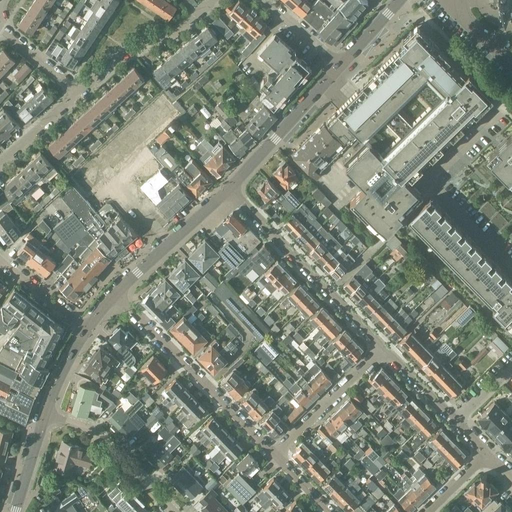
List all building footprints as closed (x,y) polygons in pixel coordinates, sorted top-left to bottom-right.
[(47,0),(34,0),(32,4),(45,13),(52,3),(47,0)] [(100,0),(100,1),(113,9),(118,0),(100,0)] [(151,0),(147,6),(158,13),(166,1),(164,0),(151,0)] [(229,12),(238,20),(249,8),(239,0),(234,6),(230,2),(225,8),(229,12)] [(302,16),(304,14),(313,4),(308,0),(299,0),(293,8),(302,16)] [(365,0),(316,0),(313,4),(304,14),(318,27),(317,28),(332,42),(368,2),(365,0)] [(511,0),(499,0),(500,3),(500,4),(510,3),(510,5),(505,6),(503,9),(503,13),(506,15),(511,15),(511,14),(511,0)] [(77,13),(84,4),(80,1),(73,11),(77,13)] [(100,1),(94,10),(106,19),(113,9),(100,1)] [(166,1),(158,13),(168,20),(176,8),(166,1)] [(32,4),(26,14),(39,22),(45,13),(32,4)] [(239,30),(243,33),(258,16),(249,8),(238,20),(243,25),(239,30)] [(58,15),(55,19),(60,23),(67,13),(63,10),(59,16),(58,15)] [(77,13),(73,11),(73,10),(69,16),(74,19),(77,13)] [(94,10),(87,20),(100,28),(106,19),(94,10)] [(39,22),(26,14),(19,24),(32,32),(39,22)] [(230,29),(218,16),(212,22),(224,35),(230,29)] [(258,16),(243,33),(242,34),(251,41),(242,52),(247,56),(265,35),(261,31),(267,24),(258,16)] [(53,25),(50,30),(54,32),(57,27),(60,23),(55,19),(55,20),(53,18),(50,23),(53,25)] [(67,20),(60,30),(64,33),(71,23),(67,20)] [(87,20),(81,30),(93,38),(100,28),(87,20)] [(337,110),(359,132),(366,140),(343,162),(365,185),(350,200),(384,235),(423,196),(411,184),(488,109),(484,105),(493,96),(469,71),(465,75),(421,30),(416,25),(402,39),(406,42),(362,85),(337,110)] [(208,26),(199,34),(208,45),(217,38),(208,26)] [(230,29),(224,35),(227,38),(233,33),(230,29)] [(54,32),(50,30),(46,35),(43,40),(46,42),(49,38),(50,38),(54,32)] [(64,33),(60,30),(55,37),(59,40),(64,33)] [(81,30),(74,39),(87,48),(93,38),(81,30)] [(276,109),(288,96),(312,69),(309,66),(305,63),(306,62),(302,57),(300,59),(296,55),(294,48),(279,36),(275,33),(257,53),(258,55),(272,69),(266,76),(259,84),(253,76),(249,80),(257,88),(262,93),(260,95),(274,106),(276,109)] [(199,34),(190,41),(199,53),(208,45),(199,34)] [(50,45),(55,48),(58,42),(54,39),(50,45)] [(74,39),(68,49),(80,57),(87,48),(74,39)] [(190,41),(181,49),(190,60),(199,53),(190,41)] [(4,49),(0,52),(0,61),(7,68),(15,59),(4,49)] [(80,57),(68,49),(61,59),(74,67),(80,57)] [(181,49),(172,56),(181,68),(190,60),(181,49)] [(172,56),(163,63),(172,75),(181,68),(172,56)] [(209,65),(206,61),(198,69),(201,72),(209,65)] [(14,75),(16,77),(20,81),(32,69),(25,63),(14,75)] [(172,75),(163,63),(154,71),(157,75),(155,77),(164,88),(171,83),(168,79),(172,75)] [(134,67),(126,75),(136,86),(145,79),(150,85),(153,82),(146,75),(143,77),(134,67)] [(189,76),(192,80),(199,74),(196,71),(189,76)] [(126,75),(117,83),(127,94),(136,86),(126,75)] [(194,84),(198,89),(209,79),(205,75),(194,84)] [(20,81),(16,77),(12,82),(16,86),(20,81)] [(117,83),(109,90),(119,102),(127,94),(117,83)] [(43,86),(34,94),(44,105),(53,97),(43,86)] [(166,91),(173,98),(180,91),(177,88),(173,91),(169,88),(166,91)] [(109,90),(100,98),(111,110),(119,102),(109,90)] [(34,94),(26,102),(35,113),(44,105),(34,94)] [(268,125),(248,106),(239,98),(237,100),(231,95),(226,99),(233,105),(232,106),(245,121),(259,134),(264,129),(268,125)] [(258,95),(248,106),(268,125),(277,115),(265,105),(267,103),(258,95)] [(148,100),(145,96),(140,101),(143,104),(148,100)] [(100,98),(91,106),(102,117),(111,110),(100,98)] [(11,114),(16,119),(21,114),(27,121),(35,113),(26,102),(22,106),(19,103),(15,106),(8,99),(4,104),(12,112),(11,114)] [(177,100),(173,104),(182,114),(186,111),(177,100)] [(224,118),(225,119),(231,126),(237,121),(233,117),(234,116),(221,102),(215,107),(224,118)] [(0,107),(0,127),(7,136),(20,124),(16,119),(11,114),(3,105),(0,107)] [(191,115),(197,110),(193,105),(187,111),(191,115)] [(91,106),(83,114),(93,125),(102,117),(91,106)] [(292,154),(316,178),(321,174),(319,172),(330,160),(359,132),(337,110),(324,123),(292,154)] [(83,114),(74,122),(85,133),(93,125),(83,114)] [(224,120),(220,115),(210,123),(214,129),(220,123),(224,120)] [(225,119),(224,120),(220,123),(226,130),(231,126),(225,119)] [(174,121),(168,127),(172,132),(179,126),(174,121)] [(74,122),(66,130),(76,141),(85,133),(74,122)] [(237,126),(233,130),(238,135),(238,136),(239,138),(240,137),(242,139),(242,138),(244,140),(243,141),(245,143),(246,143),(250,147),(258,140),(247,128),(242,132),(237,126)] [(111,128),(103,136),(105,139),(114,131),(111,128)] [(167,128),(162,132),(168,138),(172,134),(167,128)] [(238,135),(233,130),(231,128),(222,136),(240,156),(250,147),(246,143),(245,143),(243,141),(244,140),(242,138),(242,139),(240,137),(239,138),(238,136),(238,135)] [(66,130),(57,137),(68,149),(76,141),(66,130)] [(201,142),(226,167),(235,158),(218,141),(213,146),(205,138),(202,135),(198,138),(201,142)] [(103,136),(94,143),(97,146),(105,139),(103,136)] [(511,181),(511,136),(489,158),(511,181)] [(68,149),(57,137),(49,145),(59,157),(68,149)] [(226,167),(201,142),(197,146),(210,158),(205,164),(217,176),(226,167)] [(162,146),(154,154),(164,165),(172,174),(178,181),(192,196),(194,194),(196,196),(205,188),(184,167),(174,157),(162,146)] [(40,153),(32,161),(48,178),(56,170),(40,153)] [(80,162),(77,159),(72,163),(72,162),(69,164),(74,168),(80,162)] [(192,160),(184,167),(205,188),(213,180),(201,168),(192,160)] [(32,161),(23,169),(34,181),(39,177),(44,182),(48,178),(32,161)] [(296,176),(299,173),(295,169),(294,170),(284,161),(280,165),(281,166),(275,171),(275,170),(273,172),(277,176),(279,175),(283,179),(282,181),(286,185),(287,183),(288,184),(297,176),(296,176)] [(164,165),(160,169),(168,178),(172,174),(164,165)] [(23,169),(15,176),(30,194),(35,190),(39,186),(34,181),(23,169)] [(142,185),(170,216),(192,196),(178,181),(175,185),(170,179),(169,180),(168,178),(160,169),(142,185)] [(8,187),(4,191),(12,200),(16,204),(25,196),(26,197),(30,194),(15,176),(6,184),(8,187)] [(283,195),(268,179),(265,182),(263,181),(261,183),(259,185),(257,188),(263,194),(262,195),(268,202),(275,196),(281,202),(286,197),(283,195)] [(60,195),(73,211),(83,223),(97,212),(96,212),(73,185),(60,195)] [(312,200),(316,204),(324,196),(315,187),(308,194),(313,199),(312,200)] [(283,195),(286,197),(295,206),(300,202),(288,190),(283,195)] [(0,209),(2,208),(10,202),(10,203),(12,200),(4,191),(0,193),(0,209)] [(511,281),(430,198),(408,220),(495,308),(492,310),(511,330),(511,285),(510,283),(511,281)] [(0,231),(1,232),(14,222),(7,212),(13,207),(10,203),(10,202),(2,208),(3,209),(0,211),(0,231)] [(107,203),(96,211),(97,212),(100,216),(112,206),(111,205),(110,203),(107,203)] [(283,222),(290,229),(307,213),(304,210),(302,211),(298,207),(293,213),(283,222)] [(69,247),(89,230),(83,223),(73,211),(53,227),(69,247)] [(112,256),(121,249),(104,229),(108,226),(103,220),(100,216),(97,212),(96,211),(96,212),(97,212),(83,223),(89,230),(98,241),(99,241),(112,256)] [(255,245),(260,240),(233,212),(224,221),(214,231),(216,230),(222,236),(223,235),(228,240),(218,250),(227,259),(234,266),(255,245)] [(271,217),(276,223),(281,218),(275,212),(271,217)] [(290,229),(296,236),(306,227),(303,224),(310,217),(307,213),(290,229)] [(109,215),(103,220),(108,226),(104,229),(121,249),(137,235),(127,222),(126,223),(120,215),(114,221),(109,215)] [(296,236),(303,243),(322,225),(315,218),(306,227),(296,236)] [(341,231),(347,226),(343,222),(340,220),(336,224),(338,226),(338,227),(341,231)] [(14,222),(1,232),(8,242),(21,232),(14,222)] [(303,243),(309,250),(328,232),(322,225),(303,243)] [(353,233),(347,227),(344,230),(350,236),(353,233)] [(27,259),(37,266),(47,254),(49,251),(50,250),(49,250),(43,244),(47,240),(52,232),(49,230),(47,233),(44,237),(43,237),(40,241),(41,242),(27,259)] [(81,263),(94,275),(107,261),(112,256),(99,241),(98,241),(89,230),(77,240),(80,243),(77,247),(77,252),(73,256),(81,263)] [(309,250),(316,256),(335,238),(329,231),(328,232),(309,250)] [(18,251),(27,259),(41,242),(40,241),(29,233),(24,238),(26,240),(18,251)] [(402,241),(395,234),(394,234),(388,240),(395,248),(402,241)] [(355,235),(350,239),(355,245),(360,240),(355,235)] [(61,236),(56,242),(62,248),(66,243),(61,236)] [(323,263),(332,254),(342,245),(335,238),(316,256),(323,263)] [(205,239),(197,247),(211,261),(219,253),(205,239)] [(402,241),(395,248),(402,254),(407,249),(408,248),(402,241)] [(267,264),(274,257),(269,251),(270,250),(264,244),(259,249),(255,245),(234,266),(230,269),(222,277),(226,281),(238,270),(243,276),(252,267),(260,275),(269,266),(267,264)] [(211,261),(197,247),(189,255),(203,269),(211,261)] [(408,260),(413,255),(407,249),(402,254),(408,260)] [(323,263),(330,270),(346,254),(342,250),(335,257),(332,254),(323,263)] [(69,252),(63,260),(88,282),(94,275),(81,263),(73,256),(69,252)] [(346,254),(330,270),(336,277),(346,268),(355,259),(348,253),(346,254)] [(47,254),(37,266),(47,274),(56,261),(47,254)] [(407,263),(411,268),(418,261),(414,256),(407,263)] [(203,277),(186,259),(177,267),(191,281),(196,276),(201,278),(203,277)] [(234,266),(227,259),(223,262),(230,269),(234,266)] [(88,282),(63,260),(57,268),(62,272),(68,278),(77,285),(75,287),(80,291),(88,282)] [(259,278),(265,285),(284,267),(277,260),(259,278)] [(350,291),(369,273),(373,270),(366,263),(353,275),(343,284),(350,291)] [(420,276),(420,277),(428,269),(423,265),(418,270),(422,275),(420,276)] [(185,287),(191,281),(177,267),(169,274),(183,289),(181,290),(184,294),(193,303),(197,299),(185,287)] [(272,292),(276,287),(290,274),(284,267),(265,285),(272,292)] [(428,269),(420,277),(427,283),(434,276),(428,269)] [(59,284),(61,286),(68,278),(62,272),(56,280),(59,283),(59,284)] [(219,284),(208,272),(203,277),(201,278),(212,289),(219,284)] [(374,281),(376,280),(373,277),(369,273),(350,291),(357,298),(366,289),(374,281)] [(290,274),(276,287),(280,291),(275,295),(278,298),(297,280),(290,274)] [(74,298),(80,291),(75,287),(77,285),(68,278),(61,286),(74,298)] [(181,297),(184,294),(181,290),(179,292),(166,278),(157,286),(171,300),(176,295),(181,297)] [(437,278),(431,284),(435,289),(441,283),(437,278)] [(219,284),(212,289),(212,290),(258,341),(270,330),(246,304),(237,295),(223,280),(219,284)] [(357,298),(364,305),(381,288),(374,281),(366,289),(357,298)] [(291,298),(294,301),(306,290),(299,283),(281,302),(284,305),(291,298)] [(435,291),(440,297),(448,289),(442,284),(435,291)] [(164,307),(171,300),(157,286),(149,294),(168,312),(164,307)] [(32,300),(15,287),(2,305),(0,308),(0,330),(5,334),(20,314),(25,318),(18,326),(55,345),(64,328),(54,322),(56,319),(36,304),(32,300)] [(243,290),(237,295),(246,304),(247,303),(252,298),(255,295),(247,287),(244,291),(243,290)] [(370,312),(380,302),(388,294),(382,287),(381,288),(364,305),(370,312)] [(410,295),(414,292),(409,287),(406,290),(410,295)] [(297,305),(301,308),(312,297),(306,290),(294,301),(292,304),(295,307),(297,305)] [(451,305),(458,298),(452,291),(444,299),(451,305)] [(175,320),(168,312),(149,294),(142,301),(160,319),(160,318),(164,322),(163,322),(167,327),(175,320)] [(463,296),(442,316),(445,319),(466,299),(463,296)] [(312,297),(301,308),(304,312),(302,314),(305,317),(319,303),(312,297)] [(256,303),(252,298),(247,303),(251,308),(256,303)] [(370,312),(377,319),(394,302),(390,298),(382,305),(380,302),(370,312)] [(377,319),(383,325),(393,316),(390,313),(397,306),(394,302),(377,319)] [(177,334),(178,335),(191,322),(187,318),(197,308),(192,303),(182,313),(183,315),(170,327),(173,330),(173,332),(175,334),(177,334)] [(211,312),(216,308),(212,303),(207,308),(211,312)] [(470,305),(455,319),(462,325),(476,311),(470,305)] [(256,311),(261,316),(265,311),(261,307),(256,311)] [(315,327),(317,325),(328,313),(322,307),(308,320),(315,327)] [(383,325),(390,332),(408,314),(401,307),(393,316),(383,325)] [(414,309),(409,313),(413,317),(418,313),(414,309)] [(178,335),(186,344),(199,331),(194,326),(205,316),(202,312),(191,322),(178,335)] [(315,339),(323,331),(335,320),(328,313),(317,325),(320,328),(312,336),(315,339)] [(408,314),(390,332),(397,339),(406,330),(403,327),(412,318),(408,314)] [(264,319),(269,325),(274,321),(269,315),(264,319)] [(335,320),(323,331),(327,335),(319,343),(321,345),(329,338),(330,338),(341,326),(335,320)] [(225,328),(229,333),(235,328),(230,323),(225,328)] [(286,335),(288,334),(294,328),(290,323),(285,328),(287,330),(284,333),(286,335)] [(486,332),(490,328),(489,327),(487,329),(481,323),(478,326),(484,332),(485,331),(486,332)] [(271,329),(275,333),(280,329),(275,324),(271,329)] [(11,348),(27,356),(45,366),(55,345),(18,326),(4,344),(11,348)] [(134,355),(127,348),(129,347),(126,345),(132,339),(131,339),(134,337),(128,331),(126,333),(120,327),(119,327),(117,327),(113,331),(114,333),(110,337),(121,348),(116,352),(129,365),(134,371),(137,369),(133,364),(134,362),(135,360),(135,358),(134,355)] [(487,344),(488,345),(497,335),(490,328),(486,332),(485,334),(489,339),(491,337),(493,339),(487,344)] [(335,344),(339,348),(351,336),(345,329),(323,351),(326,353),(335,344)] [(429,333),(434,338),(438,334),(433,329),(429,333)] [(277,336),(271,330),(266,334),(272,341),(277,336)] [(199,331),(186,344),(187,344),(187,346),(189,349),(191,349),(194,352),(207,339),(199,331)] [(293,335),(300,342),(304,338),(297,331),(293,335)] [(399,342),(407,350),(418,339),(410,331),(399,342)] [(286,344),(292,338),(288,334),(286,335),(281,340),(286,344)] [(497,335),(488,345),(499,356),(508,347),(497,335)] [(342,351),(346,354),(358,343),(351,336),(339,348),(333,354),(336,357),(342,351)] [(407,350),(414,357),(429,343),(433,339),(430,336),(426,340),(425,339),(422,343),(418,339),(407,350)] [(266,338),(260,344),(261,345),(273,357),(279,351),(266,338)] [(205,363),(206,364),(219,351),(214,346),(218,342),(216,340),(212,344),(199,356),(201,359),(201,361),(204,363),(205,363)] [(299,345),(304,350),(307,346),(303,341),(299,345)] [(358,343),(346,354),(349,358),(346,361),(350,365),(353,363),(360,356),(358,354),(363,349),(358,343)] [(414,357),(421,365),(433,354),(427,348),(431,345),(429,343),(414,357)] [(261,345),(260,344),(254,351),(266,364),(273,357),(261,345)] [(3,346),(0,351),(45,376),(49,369),(27,356),(11,348),(10,350),(3,346)] [(100,346),(93,357),(109,368),(113,362),(117,365),(120,361),(116,358),(116,357),(100,346)] [(421,365),(429,372),(444,358),(448,354),(453,349),(451,347),(444,353),(439,348),(433,354),(421,365)] [(471,361),(474,364),(488,350),(485,347),(471,361)] [(456,353),(453,349),(448,354),(444,358),(429,372),(436,380),(447,369),(452,364),(448,360),(456,353)] [(219,351),(206,364),(214,372),(233,353),(230,350),(224,356),(219,351)] [(315,355),(311,350),(307,354),(312,358),(315,355)] [(23,373),(24,373),(32,377),(41,383),(45,376),(0,351),(0,360),(10,366),(19,370),(21,367),(25,369),(23,373)] [(315,359),(322,365),(326,362),(319,355),(315,359)] [(145,376),(153,383),(167,370),(153,356),(140,368),(147,374),(145,376)] [(109,368),(93,357),(85,367),(105,381),(108,377),(104,374),(109,368)] [(221,381),(228,389),(240,377),(236,373),(238,371),(236,368),(241,362),(238,359),(229,368),(231,371),(221,381)] [(458,363),(464,369),(468,365),(462,359),(458,363)] [(0,378),(20,388),(37,397),(42,385),(41,385),(41,383),(32,377),(24,373),(24,374),(0,361),(0,378)] [(315,362),(309,368),(326,386),(333,380),(315,362)] [(328,371),(333,367),(328,363),(324,367),(328,371)] [(135,371),(134,371),(129,365),(125,370),(130,376),(135,371)] [(259,368),(264,374),(268,370),(263,365),(259,368)] [(297,370),(302,375),(319,393),(326,386),(309,368),(305,372),(300,367),(297,370)] [(333,367),(328,371),(333,376),(337,372),(333,367)] [(371,391),(376,386),(388,374),(382,367),(376,373),(374,371),(359,385),(363,389),(367,386),(371,391)] [(436,380),(444,388),(458,373),(459,372),(455,368),(450,372),(447,369),(436,380)] [(268,370),(264,374),(262,376),(272,386),(278,381),(268,370)] [(458,373),(444,388),(451,395),(466,381),(459,374),(458,373)] [(377,391),(381,394),(394,381),(388,374),(376,386),(379,389),(377,391)] [(302,375),(295,381),(313,399),(319,393),(302,375)] [(240,377),(228,389),(236,397),(250,383),(247,380),(245,382),(240,377)] [(37,397),(20,388),(18,393),(10,389),(12,385),(0,378),(0,390),(15,398),(13,403),(30,411),(30,410),(32,411),(36,398),(37,397)] [(162,401),(165,404),(183,386),(176,378),(161,393),(166,397),(162,401)] [(313,399),(295,381),(289,387),(294,393),(306,406),(313,399)] [(385,395),(388,399),(401,387),(394,381),(381,394),(383,397),(385,395)] [(75,392),(73,398),(100,406),(101,406),(102,400),(93,397),(95,390),(80,385),(78,392),(75,392)] [(175,400),(180,405),(191,394),(183,386),(165,404),(168,407),(175,400)] [(278,389),(283,394),(287,390),(282,386),(278,389)] [(396,405),(398,407),(407,398),(405,396),(408,394),(401,387),(388,399),(392,402),(389,405),(387,407),(384,411),(388,415),(392,411),(391,410),(395,406),(396,405)] [(241,401),(248,409),(260,397),(256,393),(258,391),(254,388),(241,401)] [(111,394),(104,389),(100,395),(112,403),(116,398),(111,394)] [(115,389),(111,394),(116,398),(116,399),(121,393),(115,389)] [(260,421),(267,428),(279,417),(276,414),(282,409),(278,405),(286,398),(292,404),(297,399),(288,390),(287,390),(283,394),(272,405),(274,408),(260,421)] [(139,397),(144,401),(150,396),(150,395),(146,391),(139,397)] [(352,395),(359,403),(363,399),(356,391),(352,395)] [(177,416),(181,420),(199,402),(191,394),(180,405),(184,409),(177,416)] [(0,409),(1,410),(26,422),(29,413),(6,401),(6,400),(0,396),(0,409)] [(150,396),(144,401),(143,402),(147,407),(154,400),(150,396)] [(260,397),(248,409),(256,417),(269,403),(270,404),(273,400),(269,396),(264,401),(260,397)] [(350,397),(343,404),(355,416),(357,418),(361,415),(363,418),(367,415),(350,397)] [(100,406),(73,398),(71,404),(74,405),(72,412),(87,417),(89,409),(100,412),(102,406),(101,406),(100,406)] [(367,408),(372,403),(367,398),(362,403),(367,408)] [(402,413),(406,416),(406,417),(418,405),(411,398),(409,400),(407,398),(398,407),(400,409),(399,410),(398,412),(401,415),(402,413)] [(297,399),(292,404),(296,407),(287,415),(293,421),(306,409),(297,399)] [(495,401),(478,417),(486,425),(502,409),(495,401)] [(199,402),(181,420),(188,427),(206,409),(199,402)] [(116,406),(113,403),(107,408),(110,411),(116,406)] [(372,403),(367,408),(371,412),(376,407),(372,403)] [(343,404),(336,410),(355,429),(359,426),(352,419),(355,416),(343,404)] [(406,429),(410,425),(424,411),(418,405),(406,417),(406,416),(402,421),(401,425),(406,429)] [(155,414),(160,409),(157,406),(151,411),(154,413),(155,414)] [(112,425),(116,430),(137,409),(134,407),(126,414),(119,407),(108,418),(113,423),(112,425)] [(137,409),(116,430),(121,434),(123,433),(128,438),(139,427),(137,425),(140,422),(136,417),(140,412),(137,409)] [(160,409),(155,414),(159,418),(162,415),(162,414),(163,413),(160,409)] [(502,409),(486,425),(487,425),(494,432),(510,417),(502,409)] [(336,410),(330,417),(342,429),(342,428),(345,426),(352,433),(355,429),(336,410)] [(415,426),(418,429),(419,430),(431,417),(424,411),(410,425),(413,428),(415,426)] [(155,414),(154,413),(144,422),(149,427),(159,418),(155,414)] [(199,439),(203,442),(221,424),(213,417),(202,427),(207,432),(199,439)] [(279,417),(267,428),(274,435),(279,430),(282,433),(288,426),(285,424),(286,424),(279,417)] [(342,429),(330,417),(323,423),(342,442),(349,435),(342,428),(342,429)] [(419,430),(418,429),(417,431),(420,434),(417,437),(418,438),(414,442),(416,445),(425,436),(437,424),(431,417),(419,430)] [(511,419),(510,417),(494,432),(501,440),(501,441),(511,430),(511,419)] [(384,425),(390,432),(393,429),(391,427),(393,425),(389,420),(384,425)] [(172,421),(166,426),(170,430),(176,425),(172,421)] [(213,438),(217,443),(228,432),(221,424),(203,442),(206,445),(213,438)] [(164,425),(157,432),(166,441),(172,434),(164,425)] [(176,425),(170,430),(173,433),(179,428),(176,425)] [(317,429),(324,437),(328,432),(321,425),(317,429)] [(0,441),(9,444),(13,430),(0,426),(0,441)] [(358,433),(363,438),(368,433),(364,428),(358,433)] [(434,449),(435,447),(448,435),(441,428),(427,442),(434,449)] [(378,435),(381,438),(387,432),(384,429),(378,435)] [(511,430),(501,441),(509,448),(511,445),(511,430)] [(207,468),(209,466),(236,440),(228,432),(217,443),(222,447),(204,464),(207,468)] [(293,454),(299,461),(314,447),(317,444),(320,441),(316,438),(315,439),(310,433),(296,447),(298,449),(293,454)] [(380,441),(387,448),(395,441),(388,433),(380,441)] [(401,443),(406,438),(401,433),(395,439),(400,444),(401,443)] [(162,445),(149,458),(154,463),(156,461),(161,466),(172,455),(169,452),(181,441),(174,434),(170,438),(162,445)] [(153,435),(141,446),(147,451),(145,453),(149,458),(162,445),(160,442),(153,435)] [(434,461),(436,459),(454,441),(448,435),(435,447),(439,451),(431,459),(434,461)] [(324,440),(328,445),(333,441),(328,436),(324,440)] [(209,466),(214,471),(219,466),(217,464),(228,453),(232,458),(243,448),(236,440),(209,466)] [(9,444),(0,441),(0,456),(5,458),(9,444)] [(88,465),(92,451),(79,447),(79,446),(63,441),(61,449),(57,451),(56,456),(58,460),(55,468),(72,473),(74,466),(76,467),(78,466),(79,462),(88,465)] [(333,441),(328,445),(333,450),(337,446),(333,441)] [(444,457),(448,461),(461,448),(454,441),(436,459),(439,462),(444,457)] [(189,449),(192,452),(198,447),(194,444),(189,449)] [(198,447),(192,452),(196,456),(201,451),(198,447)] [(299,461),(305,467),(322,451),(320,450),(317,449),(316,450),(314,447),(299,461)] [(345,453),(339,447),(335,451),(341,458),(345,453)] [(353,455),(359,459),(365,452),(361,448),(353,455)] [(367,455),(374,461),(379,455),(373,448),(367,455)] [(380,454),(385,459),(391,453),(386,448),(380,454)] [(461,448),(448,461),(452,464),(450,466),(454,470),(463,462),(461,460),(467,454),(461,448)] [(414,455),(421,462),(426,457),(419,450),(414,455)] [(310,474),(311,473),(312,474),(324,462),(321,459),(324,456),(323,453),(322,451),(305,467),(307,469),(306,470),(310,474)] [(260,467),(257,464),(258,462),(248,452),(237,463),(235,461),(230,466),(236,472),(241,468),(250,477),(260,467)] [(380,454),(379,455),(374,461),(373,461),(380,467),(386,461),(384,459),(385,459),(380,454)] [(364,461),(368,466),(373,461),(368,456),(364,461)] [(350,467),(355,463),(350,458),(345,463),(350,467)] [(324,462),(312,474),(318,480),(337,462),(334,459),(327,465),(324,462)] [(423,464),(427,468),(429,466),(429,467),(433,464),(428,459),(423,464)] [(102,471),(105,474),(110,468),(104,461),(101,464),(104,468),(102,471)] [(373,461),(368,466),(366,468),(373,474),(380,467),(373,461)] [(175,485),(179,489),(194,475),(190,471),(188,472),(183,466),(172,477),(177,482),(175,485)] [(375,475),(380,480),(387,473),(382,468),(375,475)] [(322,486),(328,492),(341,480),(338,476),(342,472),(339,469),(322,486)] [(445,469),(440,474),(444,479),(450,473),(445,469)] [(421,476),(418,479),(430,491),(436,485),(424,473),(423,471),(419,474),(421,476)] [(228,478),(223,483),(242,503),(256,490),(239,472),(232,479),(229,477),(228,478)] [(401,475),(406,481),(423,498),(430,491),(418,479),(413,474),(409,478),(404,472),(401,475)] [(440,474),(438,473),(433,478),(439,484),(441,484),(445,480),(444,479),(440,474)] [(478,501),(482,505),(497,490),(490,483),(488,484),(484,480),(485,480),(485,474),(481,474),(481,480),(482,480),(476,485),(474,483),(464,493),(475,505),(475,504),(478,501)] [(194,475),(179,489),(184,494),(186,492),(191,497),(203,486),(197,480),(198,479),(194,475)] [(328,492),(335,499),(354,480),(351,476),(344,483),(341,480),(328,492)] [(213,477),(204,485),(209,490),(218,482),(213,477)] [(249,510),(249,511),(254,511),(281,486),(273,478),(263,489),(267,493),(259,501),(258,501),(249,510)] [(335,499),(341,505),(354,493),(361,487),(354,480),(335,499)] [(377,486),(371,480),(367,484),(373,490),(377,486)] [(405,485),(401,488),(416,504),(423,498),(406,481),(403,483),(405,485)] [(78,489),(82,495),(90,490),(89,488),(82,486),(78,489)] [(289,494),(281,486),(254,511),(261,511),(273,500),(281,508),(287,502),(284,499),(289,494)] [(371,493),(377,499),(384,492),(378,486),(371,493)] [(416,504),(401,488),(400,487),(393,494),(410,511),(416,504)] [(217,493),(212,488),(199,500),(205,505),(202,508),(205,511),(228,511),(213,496),(217,493)] [(93,490),(86,494),(92,502),(98,498),(93,490)] [(147,511),(148,511),(143,506),(144,505),(135,495),(133,497),(128,491),(116,503),(124,511),(147,511)] [(47,511),(59,511),(65,508),(79,498),(75,492),(61,501),(57,496),(44,505),(48,511),(47,511)] [(354,493),(341,505),(348,511),(360,500),(360,499),(362,498),(359,494),(357,496),(354,493)] [(367,503),(370,506),(375,501),(369,495),(365,499),(368,502),(367,503)] [(370,506),(367,503),(368,502),(365,499),(358,506),(364,511),(370,506)] [(502,500),(489,511),(510,511),(511,510),(502,500)] [(300,511),(303,509),(296,501),(285,511),(300,511)] [(248,511),(249,511),(249,510),(241,503),(234,509),(236,511),(248,511)] [(403,511),(394,503),(387,509),(390,511),(403,511)]
